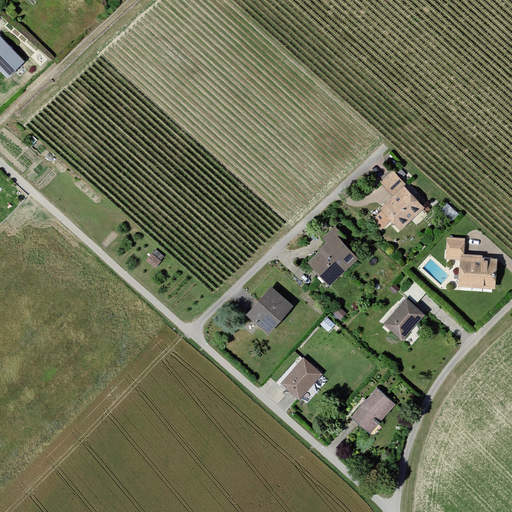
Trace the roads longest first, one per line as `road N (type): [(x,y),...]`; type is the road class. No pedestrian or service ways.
road 1 (residential): [(390,511),(0,162)]
road 2 (track): [(511,302),(432,390),(404,459),(394,511)]
road 3 (unknown): [(129,0),(0,126)]
